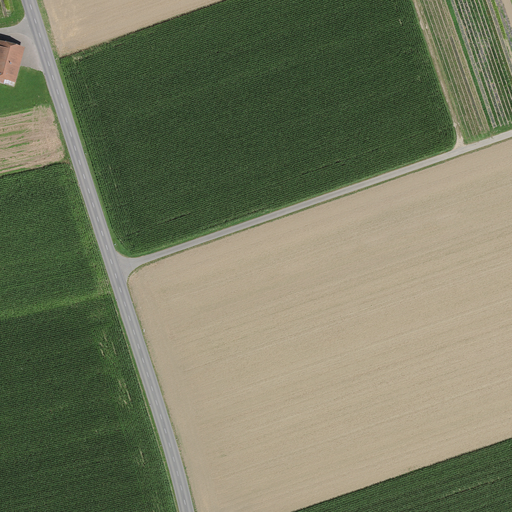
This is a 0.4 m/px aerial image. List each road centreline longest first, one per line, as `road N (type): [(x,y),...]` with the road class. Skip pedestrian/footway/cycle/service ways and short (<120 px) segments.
road 1 (tertiary): [(187,511),(28,0)]
road 2 (track): [(113,269),(511,131)]
